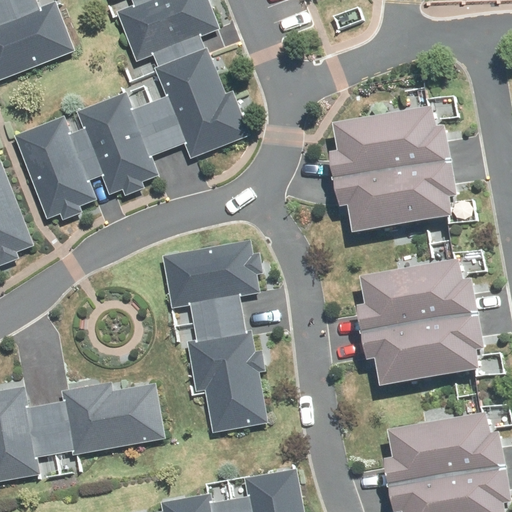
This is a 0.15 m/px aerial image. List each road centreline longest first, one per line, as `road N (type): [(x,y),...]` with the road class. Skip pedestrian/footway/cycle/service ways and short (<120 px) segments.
road 1 (residential): [(341,511),(315,392),(307,298),(286,239),(254,198)]
road 2 (residential): [(0,319),(136,238),(254,198)]
road 3 (residential): [(278,92),(483,34)]
road 4 (residential): [(483,34),(511,190)]
